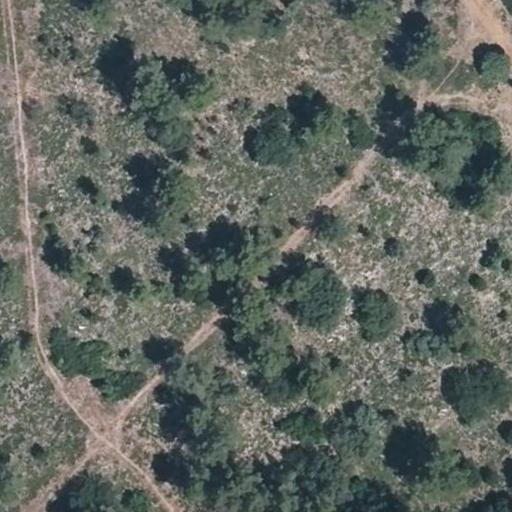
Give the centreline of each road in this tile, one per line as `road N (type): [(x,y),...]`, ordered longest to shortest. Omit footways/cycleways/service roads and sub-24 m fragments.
road 1 (track): [(511,108),(460,102),(419,110),(32,511)]
road 2 (track): [(169,511),(31,349),(3,0)]
